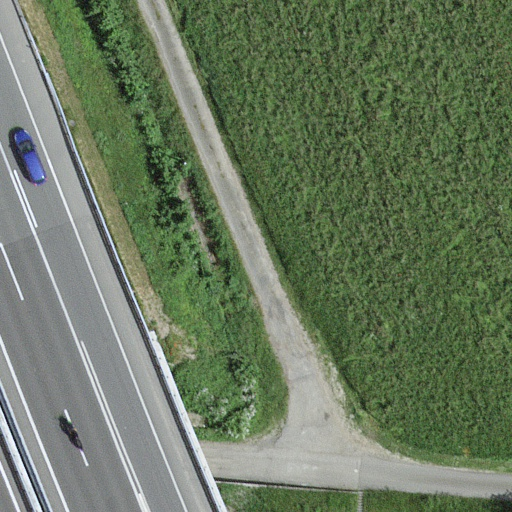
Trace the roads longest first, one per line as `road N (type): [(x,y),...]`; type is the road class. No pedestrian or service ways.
road 1 (unclassified): [(328,471),(331,447),(154,0)]
road 2 (unclassified): [(0,443),(328,471)]
road 3 (motorway): [(136,511),(53,346)]
road 4 (unclassified): [(328,471),(511,489)]
road 5 (motorway): [(116,511),(53,346)]
road 6 (motorway): [(53,346),(0,215)]
